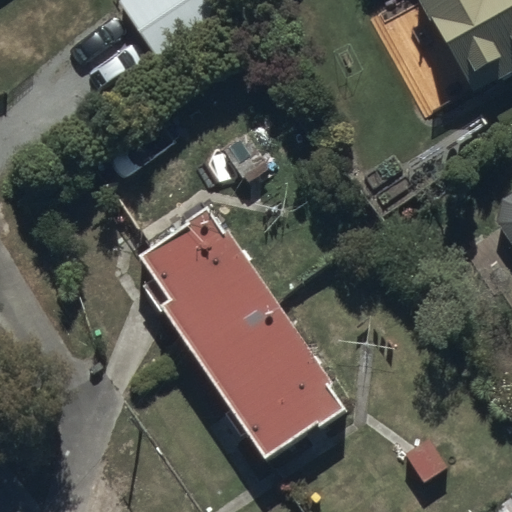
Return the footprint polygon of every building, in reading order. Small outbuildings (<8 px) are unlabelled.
[(232,17),(220,0),(126,0),(122,4),(164,64),(232,17)] [(511,0),(421,0),(435,25),(404,43),(441,109),(473,91),(477,98),(511,78),(511,0)] [(511,196),(504,202),(500,232),(464,257),(510,323),(511,322),(511,196)] [(336,388),(231,230),(225,234),(209,209),(189,222),(192,227),(142,261),(157,283),(151,288),(270,466),(348,414),(332,391),(336,388)] [(511,511),(511,499),(494,511),(511,511)]
